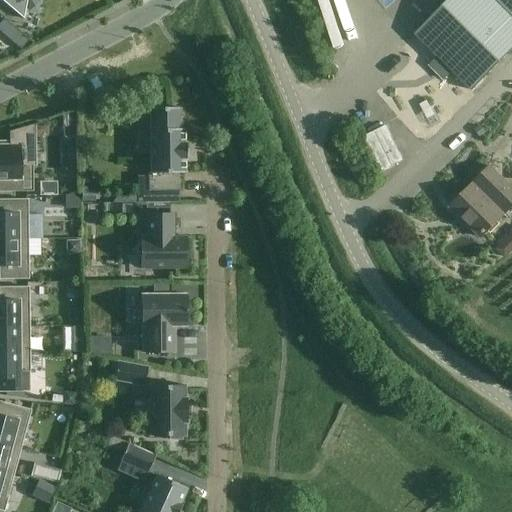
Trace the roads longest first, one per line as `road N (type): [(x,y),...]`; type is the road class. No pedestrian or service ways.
road 1 (unclassified): [(511,411),(437,354),(369,286),(253,0)]
road 2 (residential): [(213,511),(216,201)]
road 3 (residential): [(175,0),(0,95)]
